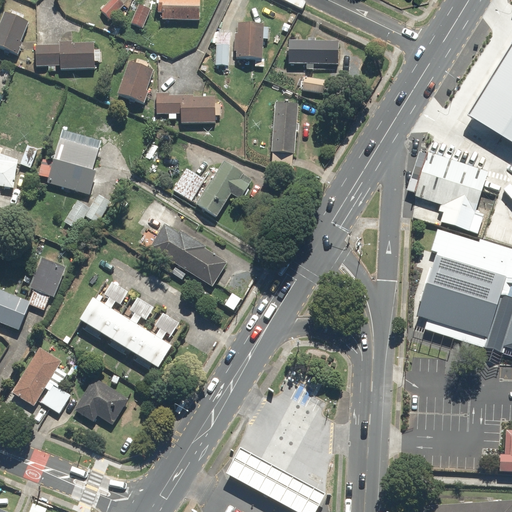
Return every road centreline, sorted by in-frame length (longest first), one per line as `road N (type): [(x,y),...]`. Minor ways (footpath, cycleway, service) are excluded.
road 1 (primary): [(398,113),(372,379)]
road 2 (primary): [(158,503),(267,325)]
road 3 (primary): [(318,245),(398,113)]
road 4 (secondary): [(318,245),(359,295),(372,379)]
road 5 (secondary): [(372,379),(364,511)]
road 6 (primary): [(372,379),(330,333),(267,325)]
road 7 (residential): [(325,0),(434,52)]
